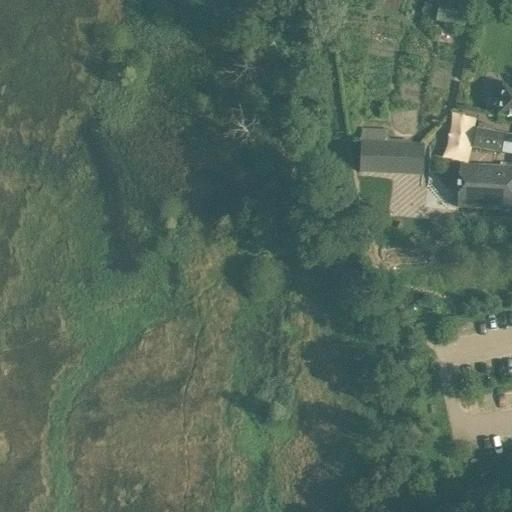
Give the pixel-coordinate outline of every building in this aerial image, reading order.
[(464,28),(467,13),(437,8),(435,22),(443,24),(443,25),(443,26),(444,27),(444,28),(445,29),(446,30),(447,30),(448,31),(449,31),(451,31),(452,30),(453,30),(454,29),(454,28),(455,27),(455,26),(464,28)] [(511,89),(502,87),(497,116),(511,118),(511,89)] [(389,131),(361,129),(359,174),(422,177),(424,145),(389,143),(389,131)] [(503,134),(475,129),(472,148),(500,153),(503,134)] [(511,155),(511,135),(503,134),(500,153),(511,155)] [(456,209),(510,212),(511,168),(460,165),(459,166),(431,163),(429,192),(457,194),(456,209)]
